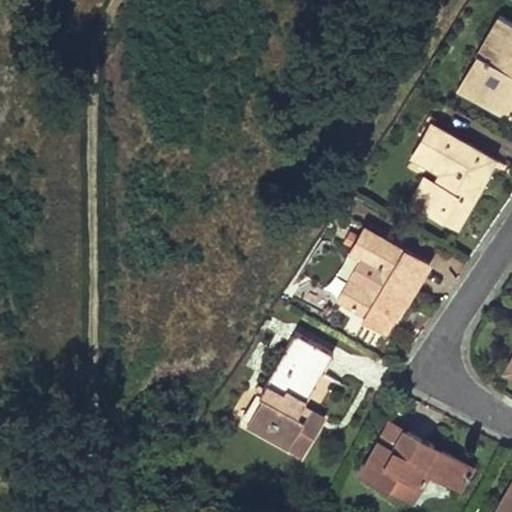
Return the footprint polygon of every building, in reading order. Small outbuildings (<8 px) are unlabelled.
[(511,22),(498,14),(475,55),(480,58),(470,76),(486,86),(480,97),(504,111),(502,114),(508,117),(510,114),(511,114),(511,22)] [(480,58),(475,55),(456,90),(511,120),(511,114),(510,114),(508,117),(502,114),(504,111),(480,97),(486,86),(470,76),(480,58)] [(491,156),(432,121),(412,155),(430,166),(435,157),(444,163),(439,172),(433,181),(423,175),(412,194),(429,204),(427,209),(455,226),(466,206),(481,181),(474,177),(477,171),(481,173),(491,156)] [(435,157),(430,166),(439,172),(444,163),(435,157)] [(428,261),(366,225),(351,250),(378,266),(366,286),(350,276),(338,296),(365,313),(363,316),(385,329),(399,305),(403,298),(396,294),(404,282),(413,287),(428,261)] [(413,287),(404,282),(396,294),(403,298),(405,300),(413,287)] [(332,353),(296,332),(259,394),(262,396),(246,422),(301,454),(316,428),(295,415),(301,405),(317,378),(332,353)] [(322,418),(301,405),(295,415),(316,428),(322,418)] [(402,427),(389,420),(378,439),(392,447),(402,427)] [(431,444),(402,427),(392,447),(378,439),(360,472),(410,500),(423,477),(420,476),(425,468),(456,485),(461,477),(463,478),(471,466),(431,444)] [(511,511),(511,479),(493,511),(511,511)]
